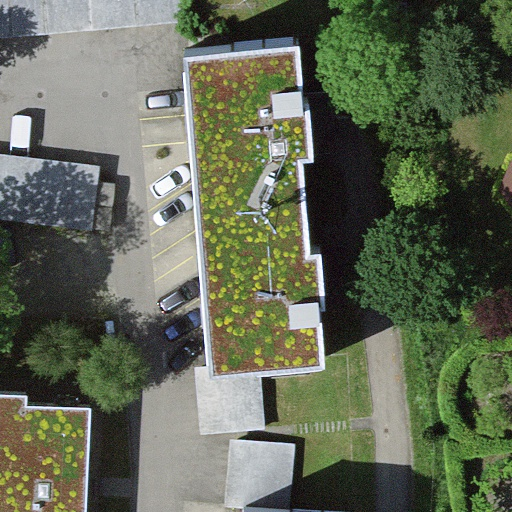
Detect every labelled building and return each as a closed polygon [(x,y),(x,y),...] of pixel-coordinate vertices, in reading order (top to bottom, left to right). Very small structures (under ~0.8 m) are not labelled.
[(0,0),(0,38),(194,22),(192,0),(0,0)] [(309,45),(196,53),(208,224),(320,217),(309,45)] [(106,166),(0,156),(0,221),(100,231),(106,166)] [(320,217),(208,224),(217,368),(272,364),(330,360),(320,217)] [(276,424),(272,364),(217,368),(200,369),(204,429),(276,424)] [(35,379),(0,378),(0,511),(96,511),(98,393),(35,392),(35,379)] [(233,505),(255,507),(304,509),(308,442),(236,438),(233,505)]
